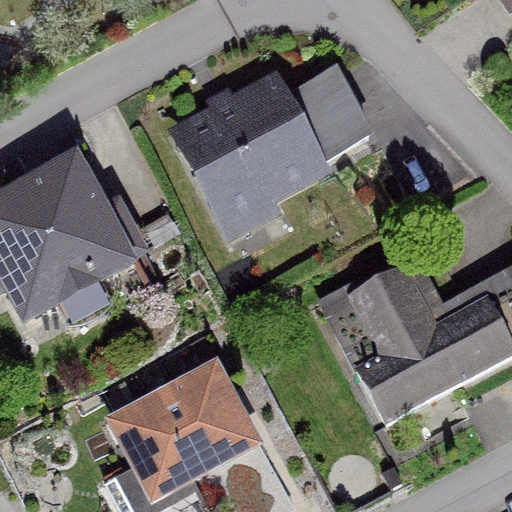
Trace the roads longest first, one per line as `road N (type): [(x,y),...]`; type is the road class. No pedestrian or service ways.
road 1 (residential): [(0,135),(257,0)]
road 2 (residential): [(511,178),(342,0)]
